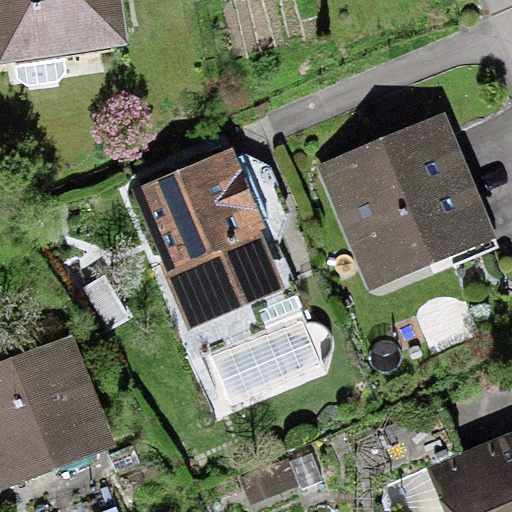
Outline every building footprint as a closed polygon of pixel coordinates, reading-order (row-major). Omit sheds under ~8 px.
[(0,0),(8,53),(13,52),(17,78),(27,86),(58,81),(66,71),(62,45),(116,37),(110,0),(0,0)] [(436,130),(334,172),(376,274),(429,252),(422,234),(471,214),(436,130)] [(213,166),(144,194),(173,262),(186,257),(206,306),(271,279),(249,227),(240,231),(213,166)] [(0,380),(0,467),(2,472),(95,437),(64,356),(0,380)] [(358,497),(450,458),(431,412),(338,451),(358,497)] [(511,511),(511,444),(443,474),(458,511),(511,511)] [(37,511),(123,511),(110,478),(35,505),(37,511)]
